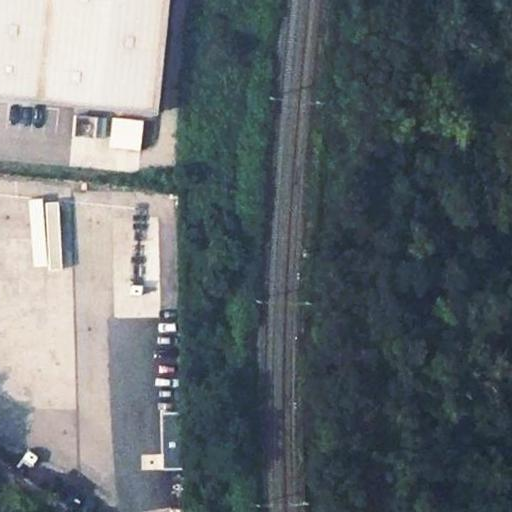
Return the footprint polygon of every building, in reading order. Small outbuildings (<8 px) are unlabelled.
[(0,0),(0,102),(152,119),(164,0),(0,0)] [(72,137),(102,139),(104,119),(73,116),(72,137)] [(108,147),(137,150),(140,122),(111,119),(108,147)] [(136,249),(158,248),(159,255),(159,282),(160,319),(177,319),(175,216),(135,217),(136,249)] [(162,404),(160,319),(159,282),(159,255),(158,248),(136,249),(137,282),(138,316),(114,316),(116,405),(162,404)]
